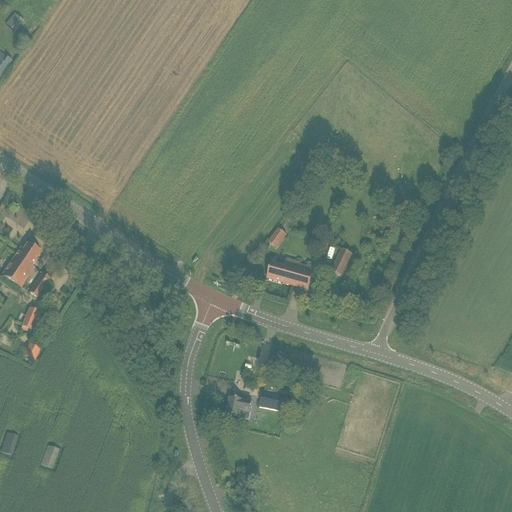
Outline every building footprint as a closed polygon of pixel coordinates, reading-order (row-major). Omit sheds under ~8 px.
[(15,33),(24,22),(14,15),(5,25),(15,33)] [(0,78),(12,61),(0,52),(0,78)] [(293,92),(284,86),(276,98),(284,104),(293,92)] [(279,228),(269,241),(278,248),(289,235),(279,228)] [(20,249),(15,257),(3,276),(22,288),(29,277),(34,269),(31,267),(40,254),(27,246),(23,251),(20,249)] [(342,251),(332,272),(343,278),(354,257),(342,251)] [(266,280),(308,292),(315,267),(286,258),(284,266),(271,262),(266,280)] [(29,294),(37,299),(50,280),(42,275),(29,294)] [(30,334),(39,313),(30,309),(21,330),(30,334)] [(40,349),(29,344),(23,354),(34,360),(40,349)] [(263,392),(259,408),(287,414),(290,398),(276,395),(279,382),(267,379),(264,392),(263,392)] [(248,422),(252,404),(243,402),(243,400),(236,398),(236,401),(230,399),(226,417),(239,420),(248,422)] [(5,435),(0,451),(0,452),(11,456),(16,439),(5,435)] [(61,449),(47,445),(41,463),(55,468),(61,449)]
